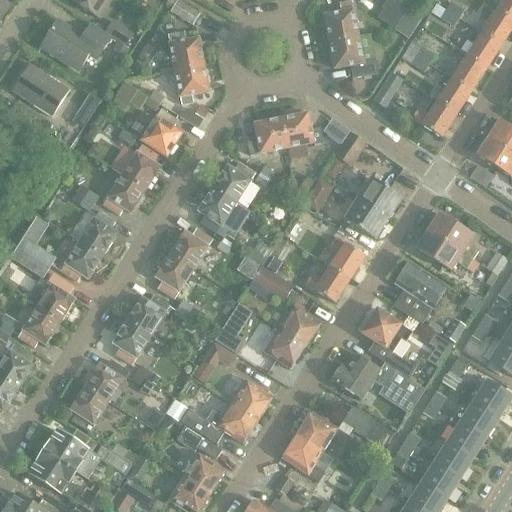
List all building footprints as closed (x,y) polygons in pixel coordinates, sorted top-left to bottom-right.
[(111,0),(72,0),(71,3),(99,20),(111,0)] [(408,10),(392,0),(389,0),(384,8),(385,9),(402,19),(408,10)] [(511,0),(506,0),(498,13),(511,21),(511,0)] [(0,23),(10,8),(0,1),(0,23)] [(194,27),(201,16),(179,2),(172,13),(194,27)] [(359,39),(353,3),(340,6),(342,13),(325,16),(330,44),(359,39)] [(459,21),(464,14),(451,4),(446,12),(459,21)] [(446,12),(437,7),(432,15),(454,29),(459,21),(446,12)] [(402,19),(385,9),(379,19),(396,29),(402,19)] [(418,16),(408,10),(402,19),(396,29),(405,36),(418,16)] [(511,32),(511,21),(498,13),(483,36),(502,48),(511,32)] [(111,40),(90,27),(82,39),(58,24),(41,49),(79,73),(89,57),(97,62),(111,40)] [(132,37),(113,24),(106,35),(126,47),(132,37)] [(168,37),(175,72),(204,67),(199,40),(187,42),(184,30),(178,31),(178,29),(167,31),(168,37)] [(483,36),(475,31),(468,41),(476,46),(468,59),(487,71),(502,48),(483,36)] [(330,44),(335,71),(352,68),(354,80),(379,75),(376,61),(364,64),(359,39),(330,44)] [(119,44),(114,53),(127,62),(133,53),(119,44)] [(435,60),(415,46),(409,54),(429,68),(435,60)] [(429,68),(409,54),(404,62),(424,76),(429,68)] [(487,71),(468,59),(461,69),(454,65),(445,77),(472,94),(487,71)] [(209,94),(204,67),(175,72),(182,106),(194,104),(193,97),(209,94)] [(70,93),(30,68),(12,95),(52,121),(70,93)] [(377,99),(388,106),(403,82),(393,76),(377,99)] [(472,94),(445,77),(438,89),(446,94),(438,105),(457,117),(472,94)] [(155,92),(150,99),(160,106),(165,99),(155,92)] [(91,97),(84,107),(95,114),(102,104),(91,97)] [(150,99),(146,106),(156,113),(160,106),(150,99)] [(457,117),(438,105),(429,119),(419,112),(414,121),(424,128),(424,129),(442,141),(457,117)] [(389,109),(383,116),(390,121),(396,114),(389,109)] [(204,121),(186,110),(180,118),(198,130),(204,121)] [(167,159),(182,135),(168,126),(173,119),(161,112),(142,143),(167,159)] [(287,150),(322,143),(320,132),(313,133),(309,115),(282,121),(287,150)] [(287,150),(282,121),(255,126),(258,139),(248,141),(251,157),(287,150)] [(333,122),(325,133),(342,145),(350,134),(333,122)] [(511,129),(501,122),(490,140),(511,153),(511,129)] [(133,148),(138,140),(128,134),(127,134),(122,141),(133,148)] [(367,147),(351,135),(336,157),(352,168),(367,147)] [(511,153),(490,140),(479,157),(511,177),(511,153)] [(161,170),(155,165),(159,159),(143,148),(123,178),(146,193),(161,170)] [(336,159),(325,176),(335,183),(346,166),(336,159)] [(257,176),(240,165),(236,172),(230,168),(215,191),(238,205),(257,176)] [(276,175),(266,169),(261,176),(271,182),(276,175)] [(271,182),(261,176),(257,183),(267,189),(271,182)] [(146,193),(123,178),(105,207),(121,218),(125,211),(132,215),(146,193)] [(344,182),(340,188),(351,195),(355,189),(344,182)] [(403,202),(372,182),(359,202),(390,222),(403,202)] [(96,207),(101,199),(83,187),(78,195),(96,207)] [(336,194),(347,201),(351,195),(340,188),(336,194)] [(238,205),(215,191),(199,214),(206,218),(201,225),(218,236),(238,205)] [(312,194),(303,207),(316,215),(324,202),(312,194)] [(96,207),(78,195),(73,203),(91,215),(96,207)] [(390,222),(359,202),(346,222),(377,242),(390,222)] [(304,209),(297,220),(324,237),(331,226),(304,209)] [(118,236),(111,232),(116,225),(99,215),(81,244),(103,259),(118,236)] [(481,253),(469,246),(475,238),(441,216),(429,233),(475,262),(481,253)] [(287,238),(302,248),(309,237),(295,227),(287,238)] [(214,242),(197,231),(193,238),(186,234),(172,257),(195,272),(214,242)] [(475,275),(481,266),(475,262),(429,233),(418,250),(452,272),(458,264),(475,275)] [(234,251),(238,244),(227,237),(223,244),(234,251)] [(366,258),(347,246),(346,247),(336,241),(330,250),(340,257),(331,270),(351,282),(366,258)] [(259,243),(248,259),(261,268),(272,252),(259,243)] [(103,259),(81,244),(61,275),(78,285),(82,278),(88,282),(103,259)] [(234,251),(223,244),(218,251),(229,258),(234,251)] [(19,250),(12,262),(23,269),(31,258),(19,250)] [(486,270),(498,278),(509,262),(496,254),(486,270)] [(195,272),(172,257),(157,280),(163,284),(158,291),(176,302),(195,272)] [(55,275),(61,266),(50,259),(46,266),(43,265),(42,266),(55,275)] [(274,259),(267,271),(275,276),(282,264),(274,259)] [(55,275),(42,266),(38,273),(51,282),(55,275)] [(438,283),(412,266),(405,276),(403,275),(398,282),(401,283),(398,287),(405,292),(394,308),(413,321),(414,320),(423,326),(447,290),(438,284),(438,283)] [(292,288),(264,270),(255,284),(283,302),(292,288)] [(351,282),(331,270),(323,283),(313,277),(307,286),(317,292),(316,294),(335,306),(351,282)] [(76,302),(69,297),(73,292),(57,281),(51,290),(41,284),(28,304),(38,311),(61,325),(76,302)] [(511,304),(511,291),(506,288),(500,299),(511,306),(511,304)] [(172,308),(155,297),(150,304),(144,300),(129,323),(152,338),(172,308)] [(194,310),(184,303),(179,310),(190,316),(194,310)] [(190,316),(179,310),(176,315),(187,322),(190,316)] [(321,327),(294,310),(279,332),(307,350),(321,327)] [(61,325),(38,311),(19,341),(35,351),(40,343),(47,348),(61,325)] [(379,313),(363,337),(377,345),(370,355),(410,380),(416,370),(401,361),(410,347),(407,345),(414,335),(379,313)] [(13,340),(22,326),(8,317),(4,324),(8,326),(3,334),(13,340)] [(499,325),(489,319),(482,329),(493,336),(499,325)] [(444,338),(456,345),(467,329),(455,321),(444,338)] [(152,338),(129,323),(114,347),(120,351),(116,357),(133,368),(152,338)] [(493,336),(482,329),(476,340),(486,346),(493,336)] [(239,344),(222,332),(215,342),(233,354),(239,344)] [(307,350),(279,332),(264,356),(291,374),(307,350)] [(433,333),(424,347),(444,360),(453,346),(433,333)] [(13,340),(3,334),(0,337),(0,343),(8,348),(13,340)] [(511,349),(504,344),(491,365),(511,378),(511,349)] [(215,345),(204,364),(214,370),(219,362),(231,370),(238,358),(215,345)] [(33,368),(26,364),(31,358),(15,347),(0,370),(0,379),(18,391),(33,368)] [(381,373),(358,358),(348,373),(342,369),(333,384),(362,403),(374,383),(384,390),(387,386),(411,401),(420,387),(386,365),(381,373)] [(461,360),(451,375),(462,383),(472,367),(461,360)] [(128,376),(111,365),(107,371),(101,367),(86,390),(110,405),(128,376)] [(152,376),(142,370),(138,377),(147,383),(152,376)] [(147,383),(138,377),(134,383),(143,389),(147,383)] [(0,412),(3,415),(18,391),(0,379),(0,412)] [(274,400),(247,383),(232,406),(259,424),(274,400)] [(511,400),(487,384),(474,405),(499,421),(511,400)] [(110,405),(86,390),(71,412),(78,416),(74,423),(91,434),(110,405)] [(448,401),(438,395),(432,405),(441,411),(448,401)] [(441,411),(432,405),(425,415),(435,422),(441,411)] [(499,421),(474,405),(461,425),(486,441),(499,421)] [(225,434),(244,447),(259,424),(232,406),(224,418),(213,411),(206,422),(189,411),(182,423),(218,446),(225,434)] [(354,409),(343,426),(383,452),(394,435),(354,409)] [(348,438),(312,415),(297,439),(324,456),(333,442),(342,447),(348,438)] [(486,441),(461,425),(448,446),(473,461),(486,441)] [(223,454),(186,430),(177,444),(195,455),(197,452),(216,464),(223,454)] [(98,459),(58,433),(45,454),(77,475),(82,466),(90,471),(98,459)] [(415,451),(422,442),(412,436),(406,445),(415,451)] [(324,456),(297,439),(282,461),(319,485),(325,476),(315,470),(324,456)] [(409,461),(415,451),(406,445),(400,455),(409,461)] [(113,453),(124,460),(135,467),(139,460),(117,446),(113,453)] [(473,461),(448,446),(435,466),(460,482),(473,461)] [(124,460),(113,453),(108,460),(119,467),(124,460)] [(77,475),(45,454),(30,476),(70,502),(78,490),(70,485),(77,475)] [(400,455),(399,454),(392,465),(403,472),(409,461),(400,455)] [(144,456),(138,465),(147,472),(154,462),(144,456)] [(226,474),(198,456),(184,479),(212,497),(226,474)] [(460,482),(435,466),(422,486),(447,502),(460,482)] [(397,483),(387,477),(381,487),(390,493),(397,483)] [(202,511),(212,497),(184,479),(168,503),(181,511),(202,511)] [(129,480),(122,491),(148,507),(155,497),(129,480)] [(440,511),(447,502),(422,486),(409,506),(417,511),(440,511)] [(390,493),(381,487),(374,498),(384,504),(390,493)] [(113,511),(115,511),(131,511),(137,503),(123,495),(113,511)] [(41,511),(17,496),(7,511),(41,511)] [(291,511),(276,502),(270,511),(268,511),(255,504),(249,511),(291,511)]
